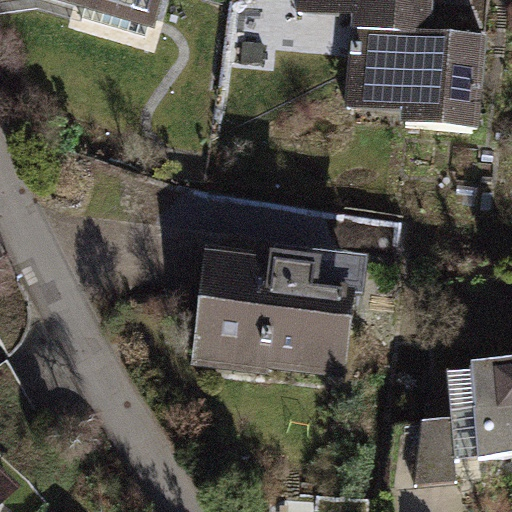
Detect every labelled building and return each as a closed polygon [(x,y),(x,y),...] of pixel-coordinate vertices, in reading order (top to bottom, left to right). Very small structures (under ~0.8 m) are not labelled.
[(84,0),(88,1),(83,20),(147,39),(158,0),(84,0)] [(360,0),(358,32),(429,39),(431,0),(360,0)] [(429,39),(358,32),(357,49),(351,49),(348,87),(409,92),(406,129),(478,134),(485,43),(429,39)] [(211,260),(201,343),(267,351),(265,365),(339,374),(351,277),(211,260)] [(511,373),(447,380),(451,425),(423,427),(415,487),(457,484),(455,464),(511,458),(511,373)] [(0,479),(0,501),(11,490),(0,479)]
